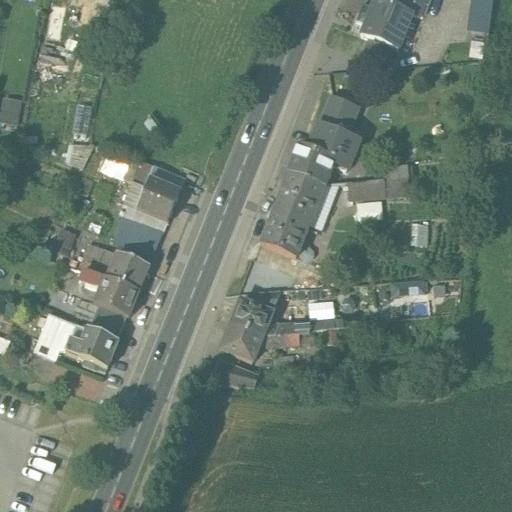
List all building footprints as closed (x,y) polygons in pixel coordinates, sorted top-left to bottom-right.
[(392,0),(389,8),(412,17),(418,20),(426,0),(392,0)] [(389,8),(374,2),(371,11),(362,7),(354,26),(364,30),(360,39),(369,43),(389,51),(397,54),(412,17),(389,8)] [(389,51),(369,43),(362,61),(386,60),(389,51)] [(341,130),(331,134),(317,129),(308,153),(299,150),(288,176),(323,192),(331,171),(346,177),(358,146),(345,141),(341,130)] [(74,142),(71,164),(93,167),(95,145),(74,142)] [(111,156),(107,172),(129,178),(133,162),(111,156)] [(406,170),(365,174),(367,188),(402,185),(407,184),(406,170)] [(288,176),(260,248),(296,262),(312,221),(316,222),(320,213),(315,212),(323,192),(288,176)] [(177,196),(145,184),(133,215),(165,227),(177,196)] [(367,188),(347,189),(349,205),(402,200),(402,185),(367,188)] [(165,227),(133,215),(129,226),(161,238),(165,227)] [(115,259),(87,248),(77,273),(83,276),(85,276),(89,268),(108,275),(115,259)] [(147,272),(115,259),(108,275),(105,284),(137,297),(147,272)] [(108,275),(89,268),(85,276),(105,284),(108,275)] [(85,276),(83,276),(79,286),(92,292),(99,294),(93,307),(99,310),(125,320),(129,322),(137,297),(105,284),(85,276)] [(281,295),(247,297),(246,308),(271,318),(281,295)] [(246,308),(238,305),(229,328),(262,341),(285,339),(304,336),(309,335),(309,328),(280,331),(268,326),(271,318),(246,308)] [(125,320),(99,310),(88,335),(115,345),(125,320)] [(262,341),(229,328),(219,354),(251,367),(259,348),(270,353),(287,351),(285,339),(262,341)] [(88,335),(83,333),(77,346),(70,344),(65,357),(85,365),(83,369),(97,375),(99,370),(106,373),(117,346),(115,345),(88,335)] [(0,351),(9,354),(14,341),(0,336),(0,351)] [(304,336),(285,339),(287,351),(305,348),(304,336)] [(293,360),(274,362),(275,372),(294,370),(293,360)] [(255,378),(222,365),(213,389),(249,392),(255,378)]
